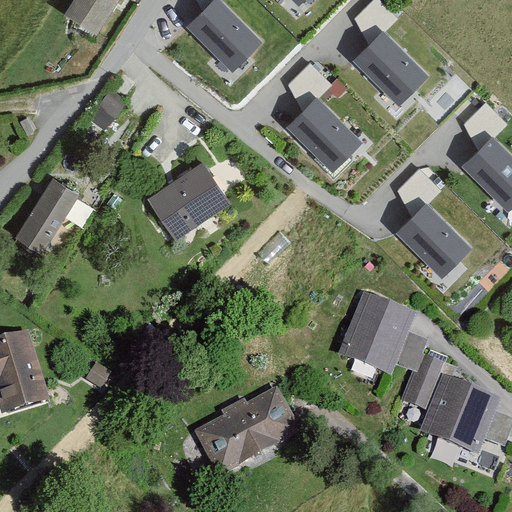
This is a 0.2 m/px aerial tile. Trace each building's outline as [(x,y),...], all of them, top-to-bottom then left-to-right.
[(119,0),(74,0),(65,15),(97,35),(119,0)] [(263,42),(219,0),(218,0),(212,7),(190,30),(234,73),(263,42)] [(436,72),(389,28),(358,61),(404,105),(436,72)] [(310,61),(289,83),(299,93),(307,84),(319,95),(332,81),(310,61)] [(99,114),(110,123),(124,104),(113,95),(99,114)] [(366,140),(322,99),(293,130),(338,171),(366,140)] [(511,148),(498,135),(468,165),(511,208),(511,148)] [(199,163),(147,197),(174,240),(227,205),(199,163)] [(74,195),(44,174),(6,231),(36,251),(74,195)] [(472,250),(427,203),(396,234),(441,280),(472,250)] [(418,319),(363,297),(338,359),(393,381),(397,369),(416,377),(423,359),(429,343),(411,336),(418,319)] [(26,336),(0,342),(0,414),(43,403),(26,336)] [(457,373),(423,359),(416,377),(404,406),(429,416),(420,439),(479,463),(488,441),(506,448),(511,432),(511,421),(498,416),(502,405),(453,385),(457,373)] [(272,391),(190,432),(213,477),(294,435),(272,391)]
